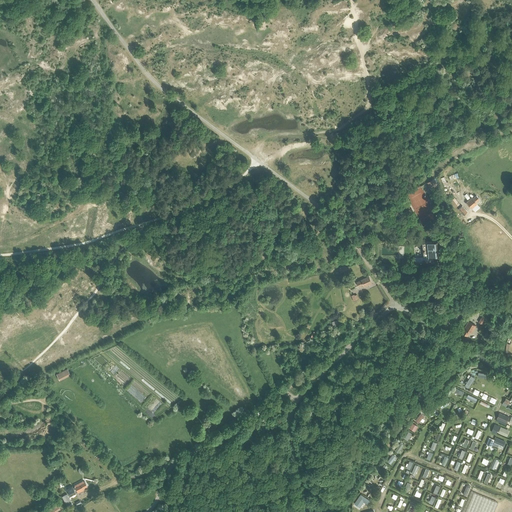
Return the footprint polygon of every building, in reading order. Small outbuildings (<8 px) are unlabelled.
[(470,164),(467,159),(456,165),(458,170),(470,164)] [(433,180),(427,183),(430,190),(437,187),(433,180)] [(472,197),(467,202),(472,208),(478,203),(477,202),(480,199),(477,195),(473,198),(472,197)] [(454,197),(449,201),(454,208),(459,204),(454,197)] [(462,206),(458,209),(463,215),(467,212),(462,206)] [(449,235),(454,240),(458,236),(454,231),(449,235)] [(432,261),(432,256),(439,255),(439,250),(438,250),(438,242),(435,243),(435,242),(422,243),(424,257),(415,257),(416,262),(420,262),(420,263),(422,263),(422,262),(430,262),(430,261),(432,261)] [(368,286),(369,286),(369,285),(372,283),(369,276),(357,282),(359,286),(363,284),(364,287),(368,285),(368,286)] [(338,317),(331,319),(334,327),(340,325),(338,317)] [(384,324),(389,329),(394,324),(389,319),(384,324)] [(476,325),(469,321),(462,332),(467,335),(470,332),(471,333),(476,325)] [(59,380),(70,375),(67,369),(56,375),(59,380)] [(466,385),(470,387),(475,377),(471,375),(466,385)] [(499,413),(497,418),(507,422),(509,417),(499,413)] [(492,432),(497,434),(500,426),(500,425),(500,423),(496,421),(492,432)] [(410,428),(416,431),(419,426),(413,422),(410,428)] [(496,438),(493,445),(498,447),(499,445),(503,446),(505,442),(496,438)] [(395,450),(399,452),(404,444),(400,442),(395,450)] [(391,463),(397,457),(394,453),(387,460),(391,463)] [(445,483),(451,487),(454,483),(449,479),(445,483)] [(72,486),(66,489),(70,496),(76,493),(75,492),(77,491),(78,492),(84,489),(83,488),(87,486),(84,481),(83,482),(83,481),(74,485),(75,486),(73,487),(72,486)] [(493,511),(498,502),(474,492),(464,511),(493,511)] [(68,505),(71,504),(66,493),(62,495),(64,499),(65,499),(68,505)] [(414,511),(416,505),(411,503),(407,511),(411,511),(412,510),(414,511)]
